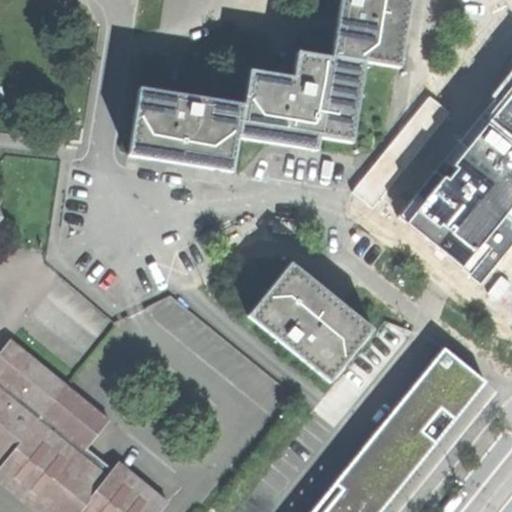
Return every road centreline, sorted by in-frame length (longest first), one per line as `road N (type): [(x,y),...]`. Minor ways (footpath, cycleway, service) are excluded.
road 1 (residential): [(348,205),(222,194),(130,215),(100,154),(126,0)]
road 2 (unknown): [(124,204),(16,291)]
